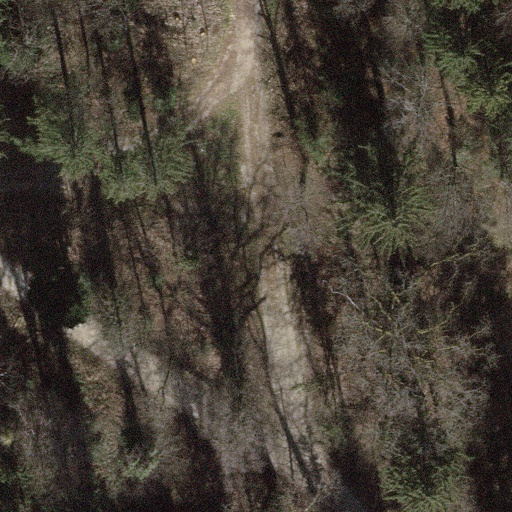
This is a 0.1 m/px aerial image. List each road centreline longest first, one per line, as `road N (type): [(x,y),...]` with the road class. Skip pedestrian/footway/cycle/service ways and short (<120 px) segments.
road 1 (track): [(74,170),(265,209),(511,238)]
road 2 (track): [(0,267),(368,511)]
road 3 (track): [(309,472),(286,366),(250,35)]
road 4 (track): [(0,179),(121,158),(176,129),(226,76),(250,35),(250,0)]
